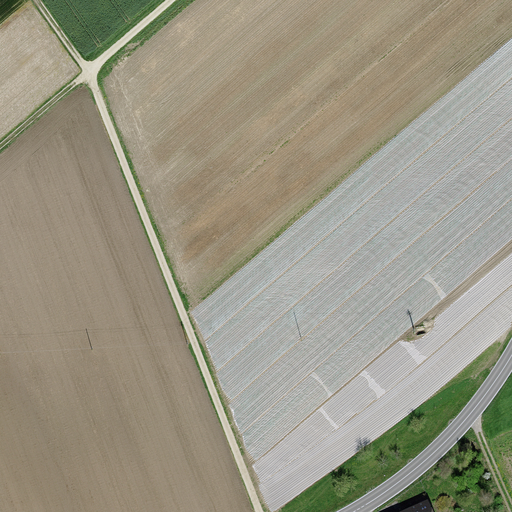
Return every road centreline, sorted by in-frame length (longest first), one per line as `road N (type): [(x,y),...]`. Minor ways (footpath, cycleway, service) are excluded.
road 1 (track): [(261,511),(88,70),(37,0)]
road 2 (primary): [(511,353),(446,439),(352,511)]
road 3 (track): [(171,0),(0,144)]
